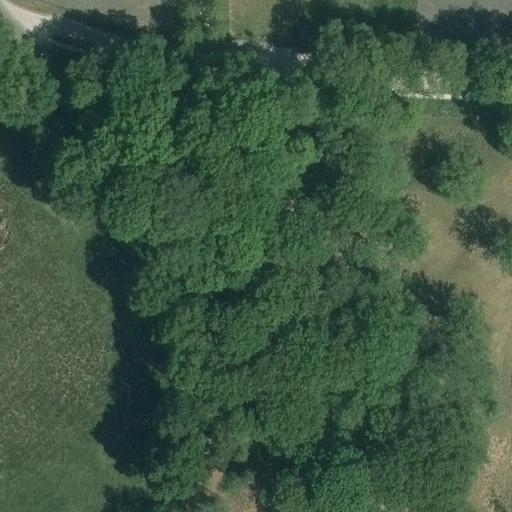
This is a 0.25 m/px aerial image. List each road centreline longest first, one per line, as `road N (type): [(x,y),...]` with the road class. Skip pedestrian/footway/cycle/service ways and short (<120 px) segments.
road 1 (tertiary): [(355,511),(19,36)]
road 2 (track): [(211,63),(511,87)]
road 3 (unclassified): [(19,36),(53,30),(211,63)]
road 4 (track): [(231,332),(216,347),(188,511)]
